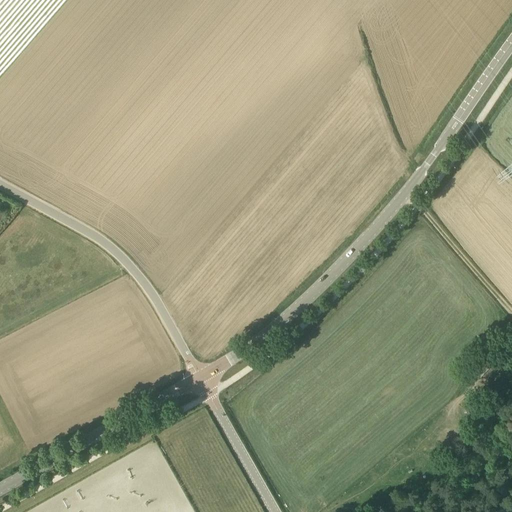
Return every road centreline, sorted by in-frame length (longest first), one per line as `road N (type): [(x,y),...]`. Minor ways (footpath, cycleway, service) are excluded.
road 1 (secondary): [(199,379),(329,276),(401,196),(511,41)]
road 2 (unclassified): [(199,379),(160,306),(110,246),(0,183)]
road 3 (secondary): [(199,379),(0,488)]
road 4 (track): [(401,196),(511,312)]
road 5 (unclassified): [(274,511),(199,379)]
